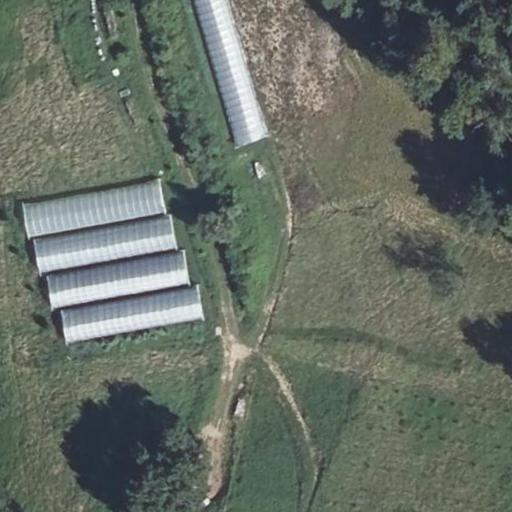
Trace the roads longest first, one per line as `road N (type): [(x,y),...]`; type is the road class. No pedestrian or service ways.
road 1 (track): [(161,511),(198,466),(230,358),(220,286),(146,84),(132,0)]
road 2 (track): [(230,358),(258,344),(285,258),(279,213)]
road 3 (track): [(248,349),(278,364),(317,465)]
